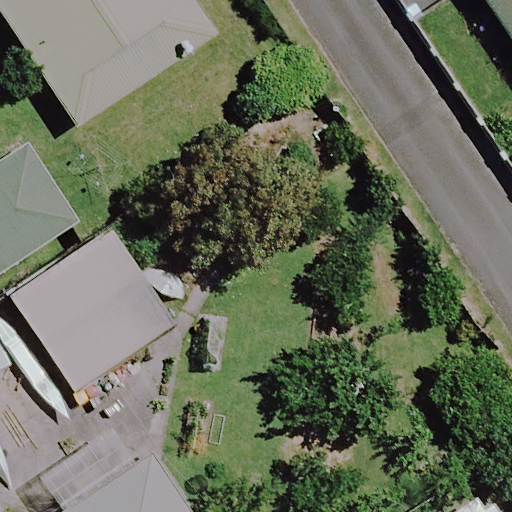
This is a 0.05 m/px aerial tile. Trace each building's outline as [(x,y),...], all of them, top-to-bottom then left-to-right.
[(0,0),(0,7),(79,128),(213,39),(186,0),(0,0)] [(511,0),(486,0),(511,39),(511,0)] [(0,276),(97,217),(61,158),(22,182),(14,168),(0,176),(0,276)] [(177,329),(113,235),(14,303),(78,397),(177,329)] [(188,511),(150,454),(63,511),(188,511)] [(495,511),(485,496),(459,511),(495,511)]
